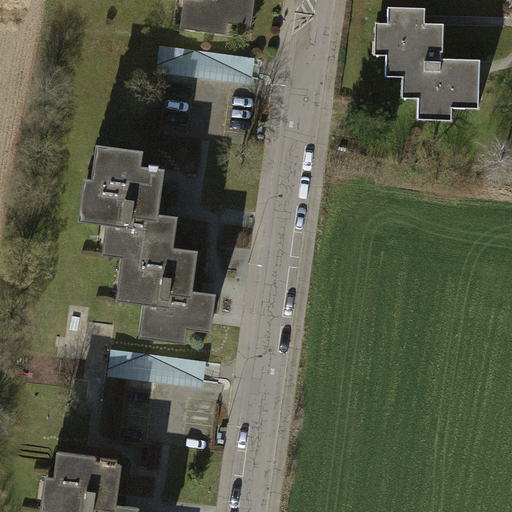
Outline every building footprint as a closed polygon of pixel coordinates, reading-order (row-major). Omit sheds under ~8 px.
[(180,28),(225,34),(227,25),(251,28),(255,0),(179,0),(183,0),(180,28)] [(389,25),(376,25),(375,56),(387,56),(386,80),(403,80),(402,97),(419,98),(418,120),(452,121),(453,108),(478,109),(480,62),(443,60),(444,26),(426,25),(426,9),(390,8),(389,25)] [(255,58),(161,46),(158,72),(251,84),(255,58)] [(144,305),(140,341),(186,347),(188,332),(209,335),(215,297),(191,294),(197,252),(172,249),(176,217),(153,214),(159,172),(136,169),(138,152),(98,146),(94,177),(79,175),(72,225),(102,229),(98,259),(118,262),(113,301),(144,305)] [(137,511),(138,511),(117,508),(118,499),(124,463),(54,453),(51,474),(41,472),(35,511),(137,511)]
